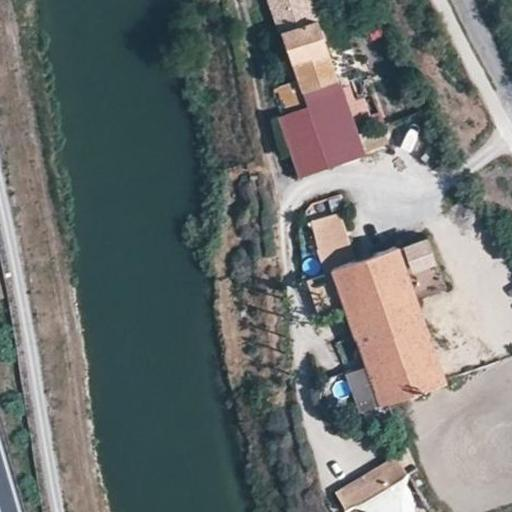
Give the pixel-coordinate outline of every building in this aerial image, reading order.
[(271,0),(274,9),(300,0),(271,0)] [(304,90),(339,79),(311,0),(300,0),(274,9),(300,80),(281,87),(289,112),(309,105),(304,90)] [(367,153),(390,145),(384,127),(361,134),(367,153)] [(362,356),(380,406),(468,375),(461,353),(438,360),(397,245),(356,259),(349,238),(328,246),(333,266),(330,268),(354,334),(339,339),(345,361),(362,356)] [(345,511),(365,511),(410,491),(395,460),(334,489),(345,511)]
